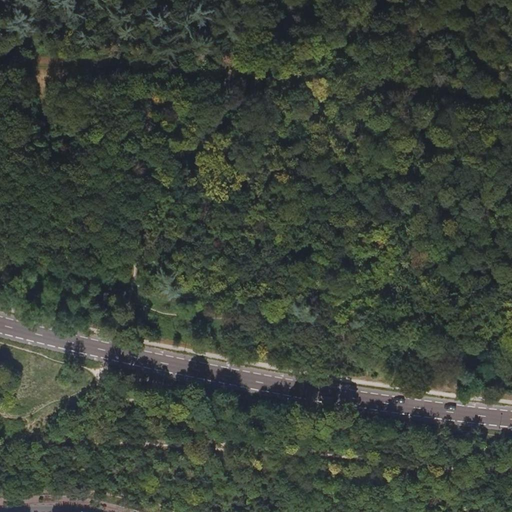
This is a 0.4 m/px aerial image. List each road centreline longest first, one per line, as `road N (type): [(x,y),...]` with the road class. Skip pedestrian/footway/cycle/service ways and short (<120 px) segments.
road 1 (tertiary): [(511,419),(308,391),(0,323)]
road 2 (unknown): [(511,351),(231,305),(0,256)]
